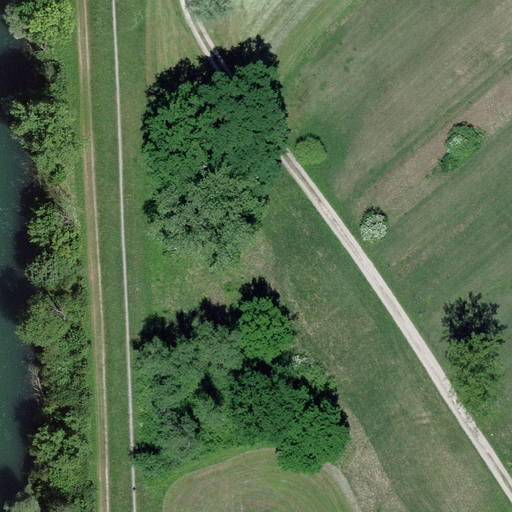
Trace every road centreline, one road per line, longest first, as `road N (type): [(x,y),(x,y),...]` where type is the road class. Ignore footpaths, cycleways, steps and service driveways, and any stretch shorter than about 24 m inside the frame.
road 1 (track): [(511,481),(219,66),(195,0)]
road 2 (track): [(102,511),(74,0)]
